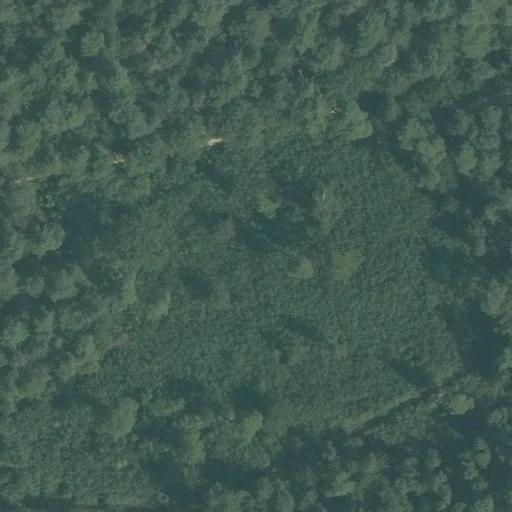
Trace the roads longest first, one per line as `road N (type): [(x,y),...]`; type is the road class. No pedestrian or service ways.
road 1 (track): [(226,511),(278,471),(511,345)]
road 2 (track): [(0,508),(146,511)]
